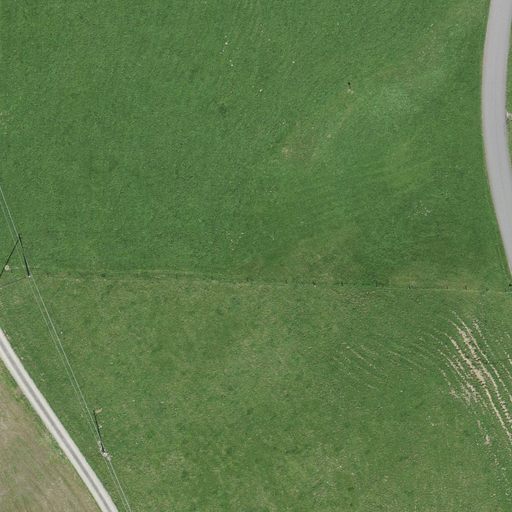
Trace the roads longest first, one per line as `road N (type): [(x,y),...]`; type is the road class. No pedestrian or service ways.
road 1 (unclassified): [(502,0),(492,109),(511,230)]
road 2 (track): [(0,340),(110,511)]
